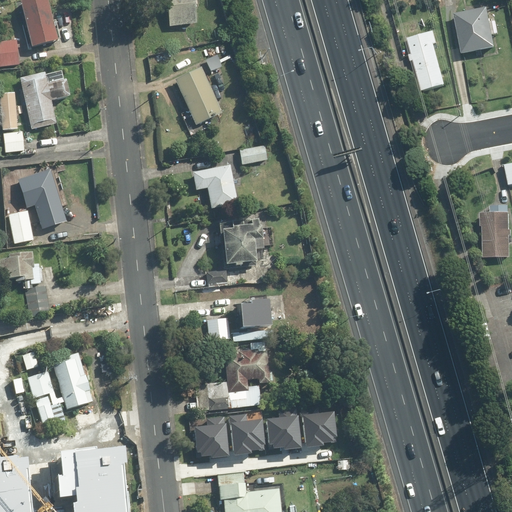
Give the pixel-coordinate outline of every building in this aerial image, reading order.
[(41,0),(38,0),(17,6),(29,51),(54,44),(41,0)] [(191,0),(161,0),(165,32),(195,29),(191,0)] [(469,15),(453,18),(461,58),(494,51),(491,39),(497,37),(494,23),(489,24),(486,11),(475,13),(474,9),(468,10),(469,15)] [(431,32),(406,40),(410,56),(407,57),(409,64),(412,63),(414,71),(408,73),(411,81),(417,79),(422,94),(444,87),(432,48),(435,47),(431,32)] [(15,43),(0,43),(0,68),(16,68),(15,43)] [(218,116),(196,73),(172,84),(187,115),(183,118),(189,130),(218,116)] [(42,77),(16,81),(26,133),(52,128),(48,105),(65,102),(62,84),(44,87),(42,77)] [(12,95),(0,95),(0,132),(15,131),(12,95)] [(20,133),(0,135),(3,156),(22,154),(20,133)] [(262,147),(237,151),(240,167),(264,163),(262,147)] [(511,164),(502,166),(506,187),(511,186),(511,164)] [(235,206),(227,168),(190,176),(194,194),(205,192),(210,211),(235,206)] [(62,225),(47,173),(24,179),(39,232),(62,225)] [(508,260),(507,206),(487,207),(487,215),(478,215),(478,230),(480,230),(481,260),(508,260)] [(31,242),(25,212),(6,216),(12,246),(31,242)] [(206,272),(206,287),(227,286),(226,272),(236,272),(236,269),(252,269),(251,256),(258,255),(257,223),(233,224),(233,231),(226,231),(226,234),(217,235),(218,271),(206,272)] [(26,293),(26,289),(36,289),(36,266),(29,266),(29,257),(3,257),(3,262),(0,261),(0,283),(13,284),(13,286),(20,286),(20,293),(26,293)] [(48,317),(43,291),(24,295),(29,320),(48,317)] [(242,307),(232,308),(234,332),(267,329),(265,301),(242,303),(242,307)] [(229,344),(225,318),(204,321),(207,346),(229,344)] [(204,400),(205,412),(257,408),(255,387),(270,386),(269,375),(264,375),(262,342),(245,343),(246,351),(234,352),(235,365),(224,366),(226,398),(204,400)] [(44,373),(23,381),(42,431),(62,424),(56,407),(62,405),(65,413),(71,410),(79,431),(98,424),(72,356),(48,365),(61,399),(54,401),(44,373)] [(328,437),(333,437),(331,414),(316,415),(315,409),(303,410),(306,444),(319,443),(319,441),(328,440),(328,437)] [(267,419),(269,442),(274,442),(274,444),(284,443),(284,446),(297,445),(294,410),(281,411),(282,418),(267,419)] [(256,445),(261,445),(259,422),(244,423),(244,417),(231,418),(234,452),(247,451),(247,449),(257,448),(256,445)] [(195,427),(198,450),(202,450),(202,453),(212,452),(212,454),(225,453),(222,418),(209,420),(210,426),(195,427)] [(77,494),(78,511),(127,511),(121,442),(54,448),(58,496),(77,494)] [(0,458),(0,511),(33,511),(28,455),(0,458)] [(220,511),(282,511),(280,488),(242,492),(241,474),(214,477),(216,504),(220,503),(220,511)]
